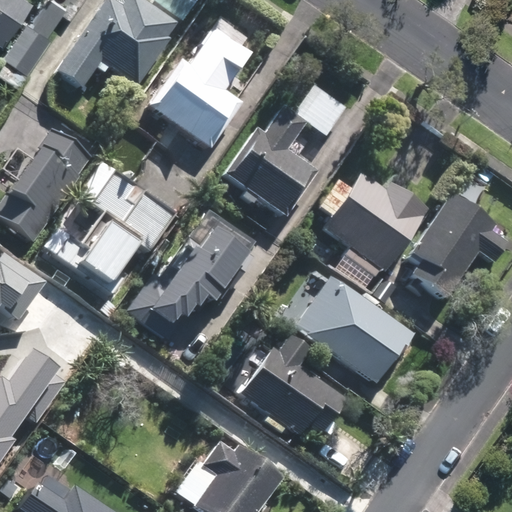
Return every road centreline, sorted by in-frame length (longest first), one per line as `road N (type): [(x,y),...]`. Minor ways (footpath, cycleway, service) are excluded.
road 1 (residential): [(511,347),(398,511)]
road 2 (residential): [(373,0),(511,97)]
